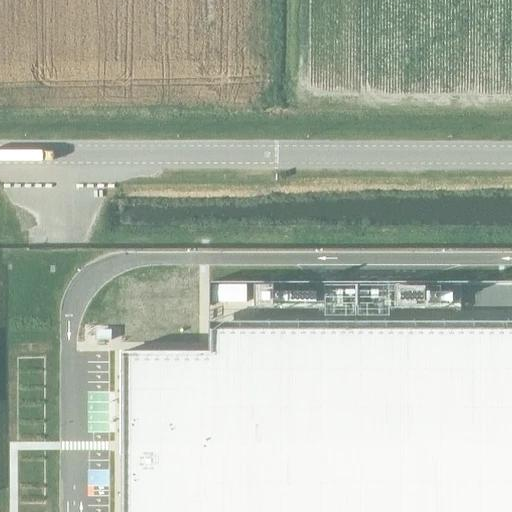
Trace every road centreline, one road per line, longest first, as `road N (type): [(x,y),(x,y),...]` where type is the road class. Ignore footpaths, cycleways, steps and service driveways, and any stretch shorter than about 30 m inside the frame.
road 1 (unknown): [(34,511),(45,416),(48,155)]
road 2 (tertiary): [(0,154),(275,155)]
road 3 (tertiary): [(511,155),(275,155)]
